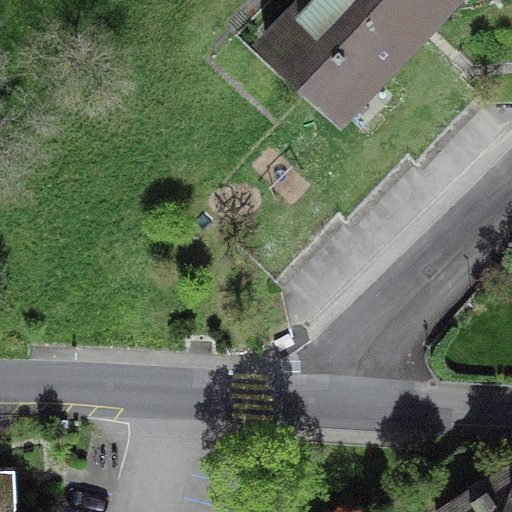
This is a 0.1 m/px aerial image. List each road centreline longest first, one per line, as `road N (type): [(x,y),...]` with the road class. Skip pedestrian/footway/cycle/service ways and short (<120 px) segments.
road 1 (residential): [(317,399),(511,196)]
road 2 (residential): [(511,410),(317,399)]
road 3 (residential): [(179,390),(0,382)]
road 4 (residential): [(317,399),(179,390)]
road 5 (residential): [(179,390),(143,511)]
